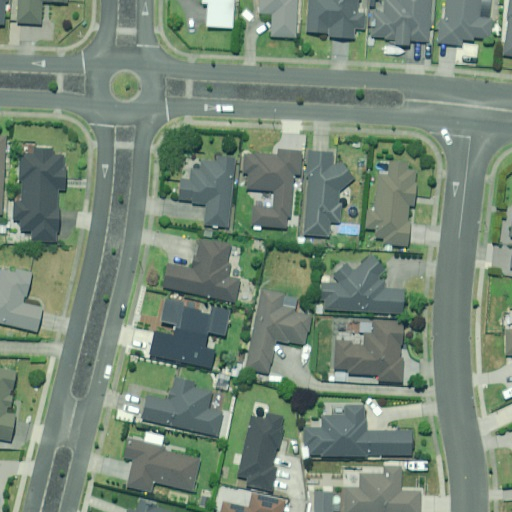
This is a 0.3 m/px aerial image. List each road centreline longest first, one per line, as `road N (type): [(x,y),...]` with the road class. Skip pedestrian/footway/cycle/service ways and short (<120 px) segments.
road 1 (residential): [(33,511),(95,260),(109,108)]
road 2 (residential): [(143,109),(126,254),(67,511)]
road 3 (residential): [(464,511),(452,313),(473,122)]
road 4 (tertiary): [(152,68),(475,90)]
road 5 (tertiary): [(473,122),(170,108),(152,99)]
